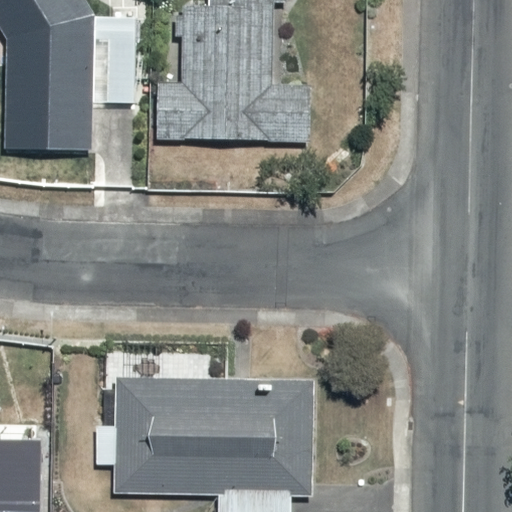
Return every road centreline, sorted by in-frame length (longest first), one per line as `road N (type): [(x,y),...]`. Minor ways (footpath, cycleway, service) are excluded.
road 1 (residential): [(0,257),(470,269)]
road 2 (tertiary): [(475,0),(470,269)]
road 3 (tertiary): [(470,269),(464,511)]
